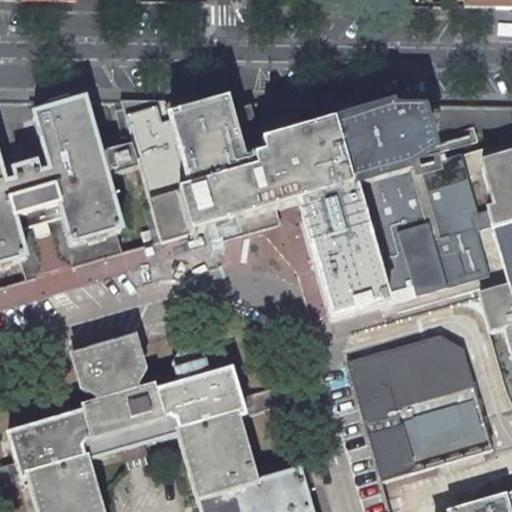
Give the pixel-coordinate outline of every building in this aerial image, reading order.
[(511,0),(464,0),(465,8),(511,8),(511,0)] [(389,109),(263,145),(261,147),(250,110),(228,116),(226,108),(223,106),(170,121),(165,103),(120,102),(157,228),(141,233),(145,246),(160,242),(161,245),(189,237),(217,229),(234,224),(235,224),(251,219),(277,211),(301,204),(305,218),(302,219),(300,223),(329,321),(332,323),(385,308),(386,305),(354,191),(408,176),(410,173),(405,156),(425,152),(429,146),(423,120),(417,117),(397,122),(394,108),(389,109)] [(0,267),(17,263),(4,220),(44,209),(56,251),(113,235),(74,103),(17,119),(29,162),(0,171),(0,267)] [(511,107),(440,107),(440,128),(511,128),(511,107)] [(511,144),(488,151),(484,157),(486,164),(482,165),(480,168),(493,210),(488,211),(487,215),(491,229),(509,289),(481,296),(479,299),(488,332),(492,334),(504,330),(511,359),(511,144)] [(408,176),(354,191),(386,305),(385,308),(446,290),(490,279),(477,233),(491,229),(487,215),(488,211),(493,210),(480,168),(482,165),(486,164),(484,157),(488,151),(492,148),(444,162),(443,157),(432,160),(429,146),(425,152),(405,156),(410,173),(408,176)] [(217,229),(221,245),(239,240),(234,224),(217,229)] [(123,333),(116,330),(80,340),(77,347),(80,356),(74,358),(72,361),(80,391),(95,400),(97,406),(85,409),(83,413),(83,415),(9,436),(7,439),(16,471),(19,480),(22,482),(27,481),(36,511),(103,511),(91,462),(127,453),(129,461),(131,463),(138,461),(147,459),(149,457),(147,449),(183,440),(200,511),(310,511),(300,474),(297,472),(255,484),(236,420),(241,419),(243,416),(231,375),(228,373),(209,379),(203,357),(191,350),(178,354),(172,366),(178,388),(154,395),(153,392),(150,390),(137,394),(135,389),(143,373),(136,348),(131,341),(126,343),(123,333)] [(433,339),(344,364),(379,484),(492,452),(464,354),(457,344),(456,343),(453,341),(449,339),(446,339),(433,339)] [(511,511),(511,496),(458,511),(511,511)]
